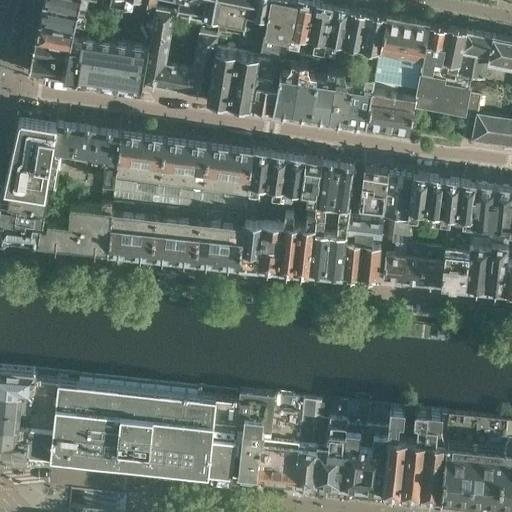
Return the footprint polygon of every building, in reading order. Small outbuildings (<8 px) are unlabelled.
[(87,0),(44,0),(45,2),(85,10),(87,0)] [(87,0),(85,10),(84,15),(100,17),(103,0),(87,0)] [(155,5),(156,0),(139,0),(138,5),(155,9),(156,5),(155,5)] [(252,13),(254,0),(178,0),(176,10),(246,24),(248,13),(252,13)] [(267,16),(270,0),(254,0),(252,13),(267,16)] [(289,41),(296,0),(270,0),(267,16),(256,72),(272,75),(274,76),(275,74),(279,75),(280,69),(282,60),(285,61),(289,41)] [(308,34),(314,0),(296,0),(289,41),(298,42),(299,33),(308,34)] [(324,49),(332,2),(321,0),(314,0),(308,34),(315,36),(313,47),(324,49)] [(84,15),(85,10),(45,2),(41,19),(82,27),(84,15)] [(344,41),(350,6),(332,2),(324,49),(335,51),(337,40),(344,41)] [(166,54),(174,8),(156,5),(155,9),(150,43),(149,51),(166,54)] [(361,46),(368,9),(350,6),(344,41),(343,43),(361,46)] [(379,49),(386,12),(368,9),(361,46),(359,55),(369,57),(371,48),(379,49)] [(409,127),(414,102),(421,64),(430,20),(429,20),(386,12),(379,49),(375,73),(366,120),(366,121),(409,127)] [(256,72),(267,16),(248,13),(246,24),(244,33),(254,35),(252,50),(216,43),(212,63),(210,69),(206,92),(207,92),(207,96),(250,103),(251,103),(256,72)] [(78,48),(81,32),(82,27),(41,19),(36,38),(53,41),(69,46),(78,48)] [(440,67),(442,56),(448,24),(430,20),(421,64),(440,67)] [(458,70),(467,27),(448,24),(442,56),(449,58),(447,68),(458,70)] [(468,112),(464,135),(476,137),(476,138),(511,142),(511,35),(467,27),(458,70),(470,73),(462,111),(468,112)] [(216,43),(218,31),(200,28),(195,59),(212,63),(216,43)] [(148,58),(149,51),(150,43),(81,32),(78,48),(69,46),(66,59),(63,75),(66,75),(67,74),(77,75),(77,77),(141,86),(143,80),(144,80),(148,58)] [(33,53),(66,59),(69,46),(53,41),(36,38),(33,53)] [(63,75),(66,59),(33,53),(29,70),(63,75)] [(206,92),(210,69),(148,58),(144,80),(206,92)] [(292,109),(299,62),(291,61),(290,70),(280,69),(279,75),(277,85),(273,107),(292,109)] [(311,112),(316,74),(306,73),(307,63),(299,62),(292,109),(311,112)] [(462,111),(470,73),(458,70),(457,78),(446,75),(440,67),(421,64),(414,102),(462,111)] [(329,115),(336,68),(328,66),(327,76),(316,74),(311,112),(329,115)] [(347,118),(353,80),(342,78),(344,69),(336,68),(329,115),(347,118)] [(273,107),(277,85),(270,84),(272,75),(256,72),(251,103),(273,107)] [(366,120),(375,73),(365,72),(363,81),(353,80),(347,118),(366,120)] [(56,192),(61,147),(53,146),(57,118),(22,113),(20,115),(5,183),(4,183),(51,191),(56,192)] [(74,149),(78,121),(57,118),(53,146),(61,147),(74,149)] [(95,152),(99,125),(78,121),(74,149),(95,152)] [(115,179),(120,128),(99,125),(95,152),(106,154),(103,177),(115,179)] [(247,196),(248,188),(253,146),(120,128),(115,179),(112,206),(108,246),(240,259),(245,215),(247,196)] [(283,193),(288,151),(253,146),(248,188),(260,189),(261,182),(273,183),(272,191),(283,193)] [(302,188),(306,154),(288,151),(283,193),(287,193),(294,194),(295,187),(302,188)] [(317,197),(321,157),(306,154),(302,188),(301,195),(317,197)] [(343,271),(346,238),(346,229),(348,213),(355,162),(321,157),(317,197),(316,209),(309,267),(343,271)] [(384,210),(388,167),(364,163),(358,209),(383,212),(383,210),(384,210)] [(408,213),(413,171),(388,167),(384,210),(408,213)] [(425,207),(429,173),(413,171),(408,213),(417,214),(418,206),(425,207)] [(440,217),(444,175),(429,173),(425,207),(432,208),(431,216),(440,217)] [(457,211),(460,177),(444,175),(440,217),(448,218),(449,218),(450,210),(457,211)] [(472,221),(476,180),(460,177),(457,211),(464,212),(463,220),(472,221)] [(509,238),(511,204),(511,184),(476,180),(472,221),(470,233),(509,238)] [(48,207),(51,191),(4,183),(4,184),(1,200),(38,206),(48,207)] [(266,190),(260,189),(248,188),(247,196),(265,198),(266,190)] [(279,264),(286,205),(287,193),(283,193),(272,191),(266,190),(265,198),(263,217),(258,262),(279,264)] [(38,211),(38,206),(1,200),(0,203),(0,211),(4,212),(4,216),(0,214),(0,216),(40,222),(46,222),(47,216),(47,212),(38,211)] [(108,246),(112,206),(71,201),(69,219),(47,216),(46,222),(40,222),(38,238),(108,246)] [(309,267),(316,209),(307,208),(306,219),(294,218),(295,206),(286,205),(279,264),(309,267)] [(382,234),(383,217),(348,213),(346,229),(355,230),(364,231),(372,232),(382,234)] [(258,262),(263,217),(245,215),(240,259),(258,262)] [(40,222),(0,216),(0,234),(25,237),(25,236),(29,237),(33,238),(33,237),(36,238),(38,238),(40,222)] [(403,277),(407,240),(409,220),(390,218),(387,238),(397,239),(396,251),(386,250),(383,275),(403,277)] [(465,284),(470,233),(472,221),(463,220),(449,218),(448,218),(445,244),(441,281),(465,284)] [(360,273),(364,231),(355,230),(354,239),(346,238),(343,271),(360,273)] [(378,274),(381,243),(372,242),(372,232),(364,231),(360,273),(378,274)] [(503,288),(507,257),(509,238),(470,233),(465,284),(487,286),(503,288)] [(421,279),(425,242),(407,240),(403,277),(421,279)] [(441,281),(445,244),(425,242),(421,279),(441,281)] [(511,288),(511,257),(507,257),(503,288),(511,288)] [(368,330),(445,338),(447,338),(448,337),(449,336),(450,334),(451,333),(452,332),(452,330),(452,328),(452,327),(451,325),(451,324),(450,322),(448,321),(447,320),(370,313),(368,313),(367,313),(365,314),(364,315),(363,316),(362,317),(361,318),(361,320),(361,322),(361,323),(361,325),(362,326),(363,327),(364,328),(365,329),(367,330),(368,330)] [(511,330),(470,325),(468,344),(511,349),(511,330)] [(32,390),(34,375),(35,369),(0,365),(0,386),(22,389),(32,390)] [(236,425),(239,397),(34,375),(32,390),(32,396),(31,407),(29,424),(26,449),(50,451),(51,447),(209,464),(209,468),(232,471),(234,453),(236,425)] [(0,404),(31,407),(32,396),(21,395),(22,389),(0,386),(0,404)] [(268,441),(273,392),(240,389),(239,397),(236,425),(243,425),(240,454),(234,453),(232,471),(255,473),(258,440),(268,441)] [(294,478),(294,477),(302,395),(273,392),(268,441),(258,440),(255,473),(294,478)] [(312,479),(315,445),(320,397),(302,395),(294,477),(312,479)] [(400,489),(405,434),(397,434),(398,418),(402,419),(403,406),(368,403),(364,443),(360,485),(400,489)] [(0,420),(29,424),(31,407),(0,404),(0,420)] [(420,491),(428,409),(413,407),(411,420),(416,420),(414,435),(405,434),(400,489),(420,491)] [(440,493),(448,411),(428,409),(420,491),(440,493)] [(468,496),(477,413),(448,411),(440,493),(468,496)] [(497,499),(506,416),(477,413),(468,496),(497,499)] [(339,482),(346,416),(330,414),(327,446),(315,445),(312,479),(339,482)] [(360,485),(364,443),(358,443),(360,430),(354,430),(356,417),(346,416),(339,482),(360,485)] [(511,500),(511,417),(506,416),(497,499),(511,500)] [(0,445),(26,449),(29,424),(0,420),(0,445)] [(0,498),(67,507),(69,487),(23,481),(0,469),(0,498)]
